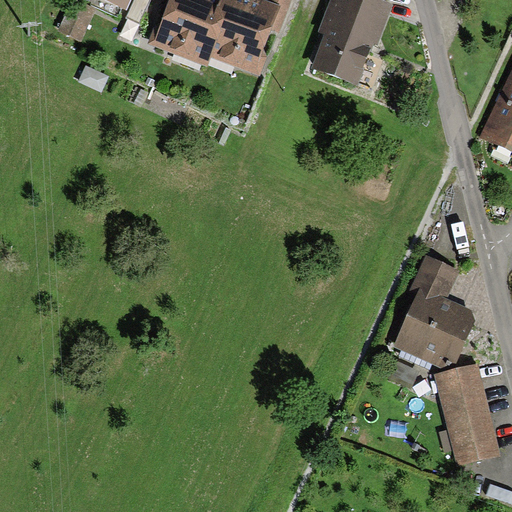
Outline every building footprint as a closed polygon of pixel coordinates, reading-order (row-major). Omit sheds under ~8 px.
[(82,44),(97,12),(72,0),(57,32),(82,44)] [(121,13),(128,15),(134,0),(81,0),(80,1),(118,19),(121,13)] [(152,0),(134,0),(128,15),(126,20),(140,26),(152,0)] [(212,59),(260,78),(268,60),(265,54),(273,33),(280,36),(293,0),(267,0),(266,2),(265,0),(162,0),(163,1),(170,4),(162,25),(155,27),(148,46),(208,69),(212,59)] [(379,49),(395,7),(374,0),(331,0),(318,35),(325,38),(312,72),(357,89),(373,47),(379,49)] [(511,74),(480,140),(511,156),(511,74)] [(448,374),(455,373),(476,325),(472,313),(448,302),(461,273),(426,257),(410,293),(418,297),(394,349),(448,374)] [(435,378),(458,470),(502,459),(479,367),(455,373),(448,374),(435,378)]
